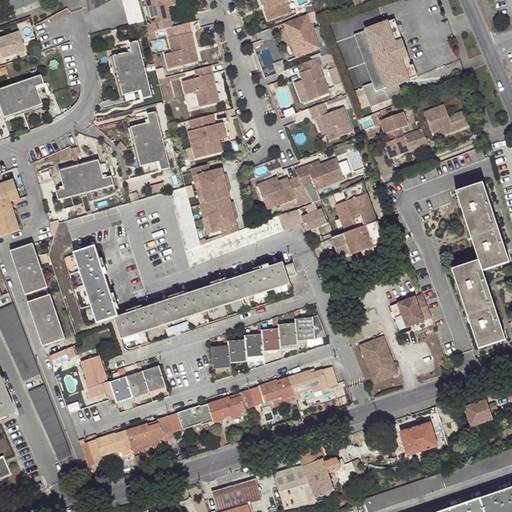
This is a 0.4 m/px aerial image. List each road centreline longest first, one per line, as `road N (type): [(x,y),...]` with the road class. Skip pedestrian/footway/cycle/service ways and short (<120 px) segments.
road 1 (secondary): [(511,363),(92,498)]
road 2 (residential): [(14,147),(36,211),(31,233),(1,243),(92,498)]
road 3 (residential): [(77,0),(91,102),(81,119),(14,147)]
road 4 (residential): [(67,506),(0,352)]
road 5 (residential): [(219,0),(268,140)]
